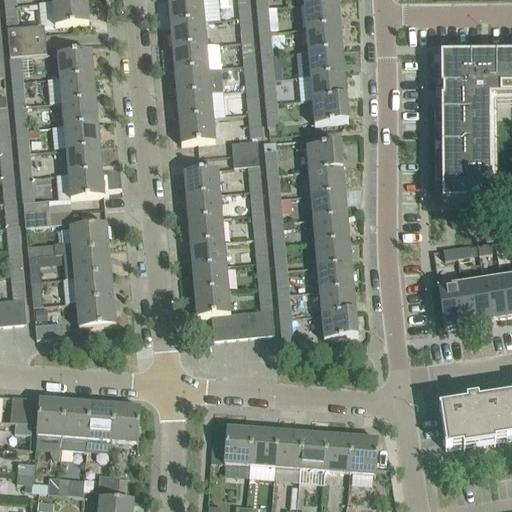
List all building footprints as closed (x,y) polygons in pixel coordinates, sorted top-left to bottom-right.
[(4,0),(5,8),(15,7),(14,0),(4,0)] [(170,28),(205,25),(202,0),(168,3),(170,28)] [(236,0),(238,22),(250,20),(248,0),(236,0)] [(256,0),(257,11),(276,9),(270,9),(269,0),(256,0)] [(53,4),(53,9),(55,29),(88,26),(86,1),(53,4)] [(307,31),(339,29),(337,4),(305,7),(307,31)] [(18,32),(16,12),(15,7),(5,8),(10,62),(32,60),(46,58),(44,30),(18,32)] [(272,35),(272,33),(278,32),(276,9),(257,11),(260,36),(272,35)] [(241,46),(253,45),(250,20),(238,22),(241,46)] [(172,52),(207,49),(205,25),(170,28),(172,52)] [(309,55),(341,52),(339,29),(307,31),(309,55)] [(262,60),(275,58),(272,35),(260,36),(262,60)] [(243,69),(255,68),(253,45),(241,46),(241,48),(228,50),(230,69),(243,68),(243,69)] [(175,76),(209,73),(207,49),(172,52),(175,76)] [(311,79),(343,76),(341,52),(309,55),(311,79)] [(60,82),(93,79),(91,54),(57,57),(60,82)] [(511,56),(441,58),(442,205),(493,204),(491,101),(511,100),(511,56)] [(264,83),(277,82),(275,58),(262,60),(264,83)] [(22,85),(21,75),(33,74),(32,60),(10,62),(12,86),(22,85)] [(246,93),(257,92),(255,68),(243,69),(246,93)] [(177,100),(211,96),(209,73),(175,76),(177,100)] [(313,103),(346,100),(343,76),(311,79),(313,103)] [(62,106),(95,103),(93,79),(60,82),(62,106)] [(266,107),(279,106),(277,82),(264,83),(266,107)] [(15,110),(25,109),(22,85),(12,86),(15,110)] [(248,117),(260,116),(257,92),(246,93),(248,117)] [(179,124),(213,120),(211,96),(177,100),(179,124)] [(315,128),(328,127),(348,125),(346,100),(313,103),(315,128)] [(64,129),(97,127),(95,103),(62,106),(64,129)] [(266,107),(268,129),(281,128),(279,106),(266,107)] [(17,132),(27,131),(25,109),(15,110),(17,132)] [(0,135),(9,135),(6,111),(0,111),(0,135)] [(250,140),(262,139),(260,116),(248,117),(250,140)] [(181,148),(201,146),(216,145),(213,120),(179,124),(181,148)] [(66,154),(99,151),(97,127),(64,129),(52,130),(54,154),(66,153),(66,154)] [(19,158),(29,157),(27,131),(17,132),(19,158)] [(0,151),(1,160),(11,159),(9,135),(0,135),(0,151)] [(248,170),(258,169),(257,145),(232,146),(233,171),(248,170)] [(308,175),(342,172),(340,147),(306,150),(308,175)] [(68,178),(101,175),(99,151),(66,154),(68,178)] [(267,179),(277,178),(275,153),(265,154),(267,179)] [(21,182),(31,181),(29,157),(19,158),(21,182)] [(3,184),(13,183),(11,159),(1,160),(3,184)] [(250,194),(260,193),(258,169),(248,170),(250,194)] [(311,199),(344,196),(342,172),(308,175),(311,199)] [(186,200),(219,197),(217,173),(184,176),(186,200)] [(70,202),(84,201),(104,199),(101,175),(68,178),(70,202)] [(270,202),(279,202),(277,178),(267,179),(270,202)] [(48,204),(33,206),(31,181),(21,182),(24,219),(49,217),(48,204)] [(5,208),(15,207),(13,183),(3,184),(5,208)] [(253,218),(263,217),(260,193),(250,194),(253,218)] [(313,223),(346,220),(344,196),(311,199),(313,223)] [(188,224),(222,221),(219,197),(186,200),(188,224)] [(272,226),(282,225),(279,202),(270,202),(272,226)] [(7,231),(17,231),(15,207),(5,208),(7,231)] [(459,213),(406,218),(409,245),(462,240),(459,213)] [(26,231),(36,231),(50,229),(49,217),(24,219),(26,231)] [(255,242),(265,241),(263,217),(253,218),(255,242)] [(315,247),(348,244),(346,220),(313,223),(315,247)] [(190,248),(224,245),(222,221),(188,224),(190,248)] [(274,250),(284,249),(282,225),(272,226),(274,250)] [(64,257),(108,253),(105,228),(70,231),(72,246),(54,247),(55,248),(27,251),(28,260),(39,259),(64,257)] [(9,255),(19,254),(17,231),(7,231),(9,255)] [(257,266),(267,265),(265,241),(255,242),(257,266)] [(511,244),(511,243),(499,245),(500,255),(511,253),(511,244)] [(317,270),(351,267),(348,244),(315,247),(317,270)] [(192,272),(226,269),(224,245),(190,248),(192,272)] [(490,247),(477,249),(478,259),(491,257),(490,247)] [(276,274),(286,273),(284,249),(274,250),(276,274)] [(468,250),(455,252),(457,262),(470,260),(468,250)] [(455,252),(442,254),(444,264),(457,262),(455,252)] [(75,281),(110,278),(108,253),(64,257),(66,282),(75,281)] [(11,279),(21,278),(19,254),(9,255),(11,279)] [(30,285),(41,284),(39,259),(28,260),(30,285)] [(259,290),(269,289),(267,265),(257,266),(259,290)] [(319,294),(353,291),(351,267),(317,270),(319,294)] [(194,295),(228,293),(226,269),(192,272),(194,295)] [(278,298),(288,297),(286,273),(276,274),(278,298)] [(511,318),(511,275),(499,277),(506,320),(507,320),(511,318)] [(506,320),(499,277),(481,280),(488,325),(489,325),(489,322),(506,320)] [(23,303),(21,278),(11,279),(14,304),(23,303)] [(77,306),(112,303),(110,278),(75,281),(77,306)] [(488,325),(481,280),(480,280),(481,285),(462,288),(461,283),(460,283),(467,328),(488,325)] [(467,328),(460,283),(437,287),(442,320),(444,332),(467,328)] [(41,284),(30,285),(31,294),(42,293),(41,284)] [(271,314),(269,289),(259,290),(261,315),(271,314)] [(321,318),(355,315),(353,291),(319,294),(321,318)] [(230,318),(228,293),(194,295),(197,321),(211,319),(223,318),(230,318)] [(280,322),(290,321),(288,297),(278,298),(280,322)] [(26,327),(23,303),(14,304),(11,304),(14,329),(26,327)] [(77,306),(80,332),(115,329),(112,303),(77,306)] [(14,329),(11,304),(0,305),(0,312),(2,330),(14,329)] [(274,339),(272,319),(271,314),(261,315),(259,315),(261,340),(274,339)] [(261,340),(259,315),(247,316),(249,341),(261,340)] [(324,343),(333,342),(357,340),(355,315),(321,318),(324,343)] [(249,341),(247,316),(235,317),(237,342),(249,341)] [(237,342),(235,317),(230,318),(223,318),(225,343),(237,342)] [(225,343),(223,318),(211,319),(213,344),(225,343)] [(292,346),(291,326),(290,321),(280,322),(282,346),(292,346)] [(62,341),(61,333),(61,327),(35,329),(36,343),(62,341)] [(324,351),(334,350),(333,342),(324,343),(324,351)] [(283,355),(293,354),(292,346),(282,346),(283,355)] [(446,452),(511,442),(511,400),(478,406),(477,402),(466,403),(467,407),(440,411),(446,452)] [(31,428),(33,403),(17,401),(15,427),(31,428)] [(62,441),(64,406),(39,404),(36,439),(62,441)] [(87,443),(90,408),(64,406),(62,441),(63,441),(62,451),(86,453),(87,443)] [(112,445),(114,409),(90,408),(87,443),(90,443),(90,447),(110,449),(110,445),(112,445)] [(137,447),(140,411),(114,409),(112,445),(137,447)] [(29,452),(31,428),(15,427),(13,451),(29,452)] [(248,469),(252,434),(227,432),(224,467),(248,469)] [(274,471),(277,436),(252,434),(248,469),(247,480),(273,482),(274,471)] [(299,473),(302,438),(277,436),(274,471),(299,473)] [(324,475),(327,440),(302,438),(299,473),(324,475)] [(349,477),(352,442),(327,440),(324,475),(349,477)] [(352,442),(349,477),(375,478),(377,444),(352,442)] [(17,477),(33,478),(34,468),(18,467),(17,477)] [(59,482),(60,470),(53,469),(53,481),(49,481),(48,488),(33,486),(32,495),(48,496),(48,497),(58,498),(59,482)] [(32,488),(33,478),(17,477),(16,487),(32,488)] [(109,496),(110,480),(99,479),(98,495),(109,496)] [(118,497),(119,480),(110,480),(109,496),(118,497)] [(84,484),(69,483),(59,482),(58,498),(82,500),(84,484)] [(131,511),(132,504),(100,501),(99,511),(131,511)]
